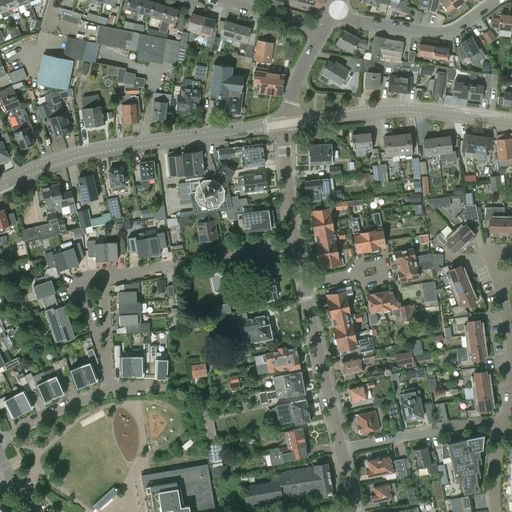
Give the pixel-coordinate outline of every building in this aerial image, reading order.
[(14,0),(1,0),(8,16),(13,14),(11,9),(17,7),(14,0)] [(27,0),(14,0),(17,7),(23,4),(25,9),(31,7),(29,2),(28,2),(27,0)] [(127,0),(125,9),(137,13),(141,0),(127,0)] [(141,0),(137,13),(149,17),(154,3),(144,0),(141,0)] [(404,6),(386,0),(363,0),(362,2),(378,8),(379,3),(388,6),(394,8),(394,10),(408,15),(410,9),(404,6)] [(420,0),(418,8),(428,11),(430,0),(420,0)] [(464,1),(463,0),(448,0),(449,1),(443,5),(447,12),(454,7),(454,8),(464,1)] [(156,23),(160,24),(166,6),(154,3),(149,17),(157,19),(156,23)] [(158,31),(157,31),(157,37),(167,39),(168,33),(166,33),(169,23),(175,24),(179,10),(166,6),(160,24),(158,31)] [(62,15),(70,18),(72,11),(62,8),(60,15),(62,15)] [(72,11),(70,18),(78,20),(80,21),(82,14),(72,11)] [(86,19),(95,22),(97,16),(88,13),(86,19)] [(62,15),(61,20),(77,25),(78,20),(70,18),(62,15)] [(187,30),(198,33),(202,18),(192,15),(187,30)] [(498,29),(511,31),(511,20),(511,16),(500,15),(499,20),(492,19),(491,27),(498,28),(498,29)] [(97,16),(95,22),(105,25),(107,19),(97,16)] [(215,24),(213,23),(214,21),(202,18),(198,33),(208,36),(208,38),(213,40),(216,29),(214,29),(215,24)] [(220,36),(234,40),(238,25),(237,25),(237,23),(236,22),(232,20),(230,21),(230,23),(224,21),(224,22),(222,30),(220,36)] [(123,28),(133,30),(134,24),(124,22),(123,28)] [(134,24),(133,30),(143,32),(144,25),(134,24)] [(250,29),(238,25),(234,40),(233,41),(240,43),(239,49),(246,51),(245,57),(251,58),(253,46),(245,44),(246,43),(248,33),(250,29)] [(95,43),(125,49),(127,31),(99,26),(95,43)] [(16,37),(13,29),(8,31),(11,39),(16,37)] [(148,29),(147,35),(157,37),(157,31),(148,29)] [(482,35),(488,44),(495,38),(489,30),(482,35)] [(149,54),(148,62),(162,64),(162,62),(175,64),(176,61),(179,43),(180,42),(167,39),(157,37),(147,35),(127,31),(125,49),(138,52),(149,54)] [(359,40),(342,31),(335,44),(352,53),(356,46),(365,47),(366,41),(359,40)] [(182,32),(180,42),(179,43),(186,44),(188,34),(182,32)] [(384,63),(385,59),(400,61),(403,42),(386,39),(386,38),(374,36),(370,61),(384,63)] [(37,84),(66,90),(72,61),(73,59),(82,61),(87,42),(67,37),(62,59),(43,55),(37,84)] [(221,38),(214,37),(211,50),(217,52),(221,38)] [(473,54),(476,60),(480,57),(477,52),(478,51),(471,38),(460,44),(467,58),(473,54)] [(254,61),(270,63),(273,43),(257,41),(254,61)] [(187,44),(186,44),(179,43),(176,61),(183,62),(187,44)] [(431,58),(433,47),(419,45),(417,56),(431,58)] [(433,47),(431,58),(445,60),(445,61),(452,62),(453,70),(454,70),(460,71),(457,57),(447,56),(448,50),(433,47)] [(148,63),(148,62),(149,54),(138,52),(136,60),(148,63)] [(347,72),(361,72),(363,59),(349,57),(344,68),(335,63),(334,65),(328,62),(321,72),(340,84),(340,83),(345,86),(351,77),(346,74),(347,72)] [(388,92),(398,93),(400,68),(401,68),(402,61),(400,61),(385,59),(384,63),(384,66),(393,67),(392,76),(389,76),(388,92)] [(80,74),(86,76),(89,64),(83,63),(80,74)] [(194,78),(205,80),(207,67),(195,65),(194,78)] [(230,112),(230,113),(238,114),(243,78),(231,76),(232,67),(214,65),(209,96),(227,98),(226,104),(222,104),(221,111),(230,112)] [(433,67),(421,65),(419,74),(420,74),(424,75),(431,76),(433,67)] [(259,84),(258,92),(281,96),(284,75),(273,74),(273,69),(255,66),(253,83),(259,84)] [(432,90),(432,95),(441,97),(445,73),(447,73),(448,69),(436,67),(434,81),(430,80),(429,81),(428,88),(429,90),(432,90)] [(118,68),(116,83),(123,84),(125,71),(125,70),(118,68)] [(367,73),(366,88),(378,89),(379,74),(379,69),(373,68),(372,73),(367,73)] [(400,68),(398,93),(409,94),(411,78),(408,78),(409,69),(401,68),(400,68)] [(8,74),(12,84),(27,78),(23,69),(8,74)] [(447,73),(446,82),(452,83),(454,70),(453,70),(448,69),(447,73)] [(125,71),(123,84),(132,85),(134,74),(125,71)] [(484,85),(490,86),(492,75),(485,74),(484,85)] [(134,77),(134,78),(133,83),(133,87),(142,87),(143,87),(145,79),(134,77)] [(462,80),(455,80),(453,98),(467,99),(469,84),(461,83),(462,80)] [(176,113),(184,114),(185,112),(193,113),(195,99),(198,99),(199,91),(198,90),(199,82),(190,81),(190,83),(183,83),(182,89),(182,88),(181,96),(178,95),(176,113)] [(481,101),(483,83),(476,82),(476,85),(469,84),(467,99),(481,101)] [(33,144),(30,136),(34,135),(21,105),(20,105),(16,94),(15,94),(12,87),(0,91),(0,104),(3,112),(10,109),(13,117),(14,116),(19,126),(12,129),(21,149),(23,149),(23,150),(28,148),(28,147),(33,144)] [(133,88),(125,88),(125,93),(123,93),(123,96),(120,96),(120,104),(119,104),(120,115),(122,114),(122,124),(130,123),(128,99),(130,99),(130,96),(130,94),(133,94),(132,89),(133,88)] [(502,105),(509,106),(509,107),(511,107),(511,89),(511,93),(504,92),(503,98),(498,97),(497,104),(502,105)] [(151,119),(164,120),(165,104),(170,104),(171,95),(154,93),(151,119)] [(135,95),(130,96),(130,99),(128,99),(130,123),(138,123),(138,113),(140,113),(139,103),(138,103),(138,96),(135,96),(135,95)] [(97,96),(89,97),(94,126),(96,126),(97,127),(100,127),(101,125),(103,125),(100,107),(98,107),(97,96)] [(94,126),(89,97),(83,98),(85,109),(81,110),(82,118),(84,118),(86,127),(88,127),(89,129),(92,128),(92,126),(94,126)] [(62,134),(53,106),(48,108),(47,104),(37,107),(41,119),(47,117),(54,137),(62,134)] [(59,104),(53,106),(62,134),(71,131),(65,114),(63,114),(59,104)] [(357,135),(351,135),(353,148),(365,147),(365,150),(371,150),(369,133),(364,134),(363,133),(357,134),(357,135)] [(409,134),(396,135),(399,155),(405,154),(405,156),(411,155),(409,134)] [(472,152),(475,153),(477,136),(471,136),(470,134),(467,134),(466,135),(464,135),(462,151),(465,151),(464,157),(471,158),(472,152)] [(399,155),(396,135),(383,137),(385,158),(392,157),(392,155),(399,155)] [(477,136),(475,153),(477,153),(476,159),(484,160),(484,154),(487,155),(490,138),(488,138),(487,137),(484,136),(483,137),(477,136)] [(449,137),(436,138),(438,154),(451,152),(449,137)] [(438,154),(436,138),(423,140),(426,160),(431,159),(431,155),(438,154)] [(511,138),(495,140),(498,167),(511,164),(511,138)] [(0,161),(2,160),(3,161),(6,160),(6,158),(8,157),(1,142),(0,142),(0,161)] [(220,159),(241,156),(245,155),(262,153),(261,144),(244,146),(244,147),(237,147),(237,148),(219,150),(220,159)] [(309,145),(309,165),(331,164),(331,144),(309,145)] [(182,155),(167,157),(169,177),(203,174),(202,167),(204,165),(204,163),(202,161),(201,151),(182,153),(182,155)] [(245,155),(241,156),(242,165),(234,166),(235,170),(244,169),(243,166),(246,166),(246,167),(264,164),(262,153),(245,155)] [(411,159),(413,179),(420,178),(418,158),(411,159)] [(142,184),(143,187),(144,186),(149,186),(148,179),(155,178),(153,161),(151,161),(150,160),(147,160),(146,162),(140,162),(142,184)] [(190,199),(193,216),(217,212),(216,211),(231,208),(227,183),(234,172),(221,163),(212,177),(212,179),(177,184),(179,200),(190,199)] [(386,164),(379,165),(381,183),(387,182),(386,164)] [(381,183),(379,165),(372,166),(373,174),(374,184),(381,183)] [(108,170),(112,191),(125,189),(121,168),(119,168),(119,167),(114,168),(114,169),(108,170)] [(329,168),(329,176),(340,174),(340,167),(329,168)] [(237,176),(238,185),(244,184),(245,192),(267,189),(265,172),(237,176)] [(359,174),(360,181),(369,180),(368,173),(359,174)] [(80,186),(77,187),(78,192),(81,192),(83,201),(97,198),(95,186),(98,186),(96,180),(94,180),(92,175),(78,178),(80,186)] [(489,177),(491,191),(501,190),(500,176),(489,177)] [(304,182),(305,191),(306,191),(308,201),(319,200),(322,200),(322,199),(329,198),(329,200),(341,198),(340,190),(333,191),(332,179),(327,179),(304,182)] [(58,184),(50,186),(56,213),(62,211),(61,208),(68,207),(70,214),(76,213),(76,212),(72,192),(60,194),(58,184)] [(144,191),(144,186),(143,187),(142,184),(136,184),(137,192),(144,191)] [(56,213),(50,186),(42,188),(46,207),(48,206),(50,213),(47,214),(49,223),(22,230),(24,242),(60,233),(58,221),(56,213)] [(419,194),(409,196),(410,204),(420,202),(419,194)] [(232,207),(238,206),(237,200),(236,196),(230,197),(232,207)] [(106,200),(109,213),(112,223),(123,221),(124,221),(123,217),(121,217),(116,198),(106,200)] [(449,200),(425,201),(434,210),(450,208),(449,200)] [(347,202),(335,203),(336,210),(348,209),(347,202)] [(464,206),(461,213),(470,223),(478,221),(475,206),(464,206)] [(226,210),(226,218),(229,220),(234,219),(236,221),(237,221),(239,232),(244,232),(270,228),(268,210),(243,214),(242,207),(232,208),(226,210)] [(503,208),(493,208),(485,207),(485,221),(490,221),(490,231),(492,231),(492,235),(503,236),(503,216),(503,208)] [(5,209),(2,210),(0,209),(0,208),(0,233),(4,232),(2,227),(9,225),(4,210),(6,210),(5,209)] [(310,216),(312,225),(331,222),(329,208),(310,211),(311,216),(310,216)] [(87,209),(76,212),(76,213),(80,229),(85,228),(91,226),(87,209)] [(198,224),(201,242),(216,239),(213,225),(219,224),(217,212),(205,214),(207,222),(198,224)] [(103,225),(112,223),(109,213),(101,215),(103,225)] [(375,229),(367,231),(371,251),(385,248),(381,228),(381,227),(378,213),(372,214),(375,229)] [(460,224),(453,231),(466,246),(474,238),(471,235),(472,234),(466,227),(470,223),(461,213),(455,218),(460,224)] [(511,216),(503,216),(503,236),(511,235),(511,216)] [(177,218),(166,220),(167,228),(178,226),(177,218)] [(371,251),(367,231),(359,232),(356,218),(348,220),(350,228),(352,229),(357,254),(371,251)] [(64,220),(58,221),(60,233),(66,232),(64,220)] [(338,236),(337,231),(337,230),(333,231),(331,222),(312,225),(313,234),(315,234),(315,240),(334,237),(338,236)] [(156,237),(147,238),(150,256),(160,254),(159,249),(170,247),(168,231),(155,233),(156,237)] [(466,246),(453,231),(445,239),(440,233),(434,238),(443,248),(447,244),(454,251),(455,250),(458,254),(466,246)] [(150,256),(147,238),(146,238),(145,235),(143,233),(136,234),(135,237),(127,238),(130,254),(137,253),(138,258),(150,256)] [(415,237),(416,244),(428,243),(427,235),(415,237)] [(315,245),(317,253),(336,250),(334,237),(315,240),(316,244),(315,245)] [(115,243),(105,243),(106,261),(117,261),(117,255),(124,255),(123,239),(115,240),(115,243)] [(106,261),(105,243),(95,244),(95,241),(87,241),(88,257),(95,256),(95,262),(106,261)] [(61,245),(63,251),(69,268),(79,265),(77,260),(84,258),(79,243),(72,245),(71,242),(61,245)] [(397,262),(398,267),(431,261),(429,255),(429,254),(424,255),(424,257),(419,258),(419,256),(414,257),(413,249),(393,253),(395,262),(397,262)] [(336,250),(317,253),(318,262),(320,262),(321,268),(342,264),(341,259),(338,260),(336,250)] [(69,268),(63,251),(53,255),(52,252),(44,254),(49,269),(56,267),(58,272),(69,268)] [(443,255),(429,255),(431,261),(431,265),(442,266),(443,255)] [(431,261),(398,267),(399,272),(397,272),(399,282),(418,278),(417,270),(421,269),(421,271),(432,268),(431,265),(431,261)] [(235,270),(237,281),(261,277),(258,265),(235,270)] [(446,275),(449,284),(468,277),(464,267),(459,268),(459,267),(450,271),(448,265),(435,270),(438,278),(446,275)] [(36,279),(38,284),(32,286),(36,298),(43,296),(47,309),(44,311),(54,342),(62,340),(63,342),(74,338),(64,306),(58,308),(53,293),(55,292),(51,280),(45,282),(44,276),(36,279)] [(449,284),(454,295),(472,288),(468,277),(449,284)] [(252,293),(253,302),(258,301),(276,297),(272,278),(254,282),(251,283),(252,285),(255,285),(256,288),(252,288),(253,293),(252,293)] [(162,280),(156,282),(158,294),(164,293),(162,280)] [(421,283),(423,302),(424,302),(436,301),(434,282),(421,283)] [(118,304),(119,304),(119,302),(136,301),(136,292),(139,292),(138,283),(123,285),(123,292),(118,292),(118,304)] [(326,300),(328,309),(347,305),(346,297),(351,295),(351,294),(349,295),(348,290),(350,290),(349,286),(335,289),(336,293),(326,295),(327,299),(326,300)] [(472,288),(454,295),(458,306),(451,309),(454,316),(466,311),(464,306),(473,302),(472,301),(477,299),(472,288)] [(380,292),(378,292),(382,311),(389,310),(390,314),(392,315),(395,317),(397,318),(398,318),(400,318),(402,317),(403,321),(411,320),(408,305),(397,307),(395,299),(393,299),(392,292),(388,293),(388,291),(384,291),(383,290),(381,290),(380,292)] [(382,311),(378,292),(377,293),(375,291),(374,292),(373,293),(370,294),(371,296),(367,297),(368,304),(366,304),(370,324),(377,323),(375,312),(382,311)] [(119,302),(119,304),(119,314),(137,313),(137,315),(140,315),(139,302),(136,302),(136,301),(119,302)] [(436,301),(424,302),(425,312),(438,310),(437,301),(436,301)] [(219,305),(221,314),(231,313),(229,303),(219,305)] [(328,309),(331,323),(350,319),(347,305),(328,309)] [(140,315),(137,315),(137,313),(119,314),(119,315),(119,326),(125,326),(125,333),(141,332),(149,332),(149,323),(140,323),(140,315)] [(230,323),(234,345),(242,343),(242,344),(271,338),(268,325),(266,316),(247,320),(245,313),(237,314),(237,313),(228,314),(230,323)] [(464,331),(465,335),(484,333),(483,322),(478,323),(478,321),(468,322),(468,317),(454,318),(456,332),(464,331)] [(356,348),(358,353),(372,350),(374,350),(372,338),(368,339),(368,337),(365,338),(365,339),(355,341),(354,333),(358,332),(356,323),(355,323),(354,318),(350,319),(331,323),(338,352),(356,348)] [(465,335),(466,347),(486,345),(484,333),(465,335)] [(412,353),(421,353),(420,340),(411,341),(412,353)] [(32,345),(35,353),(43,350),(40,342),(32,345)] [(149,360),(149,346),(150,346),(150,344),(142,344),(142,349),(131,350),(131,357),(132,376),(136,376),(136,378),(143,378),(143,360),(149,360)] [(119,376),(132,376),(131,357),(120,357),(120,345),(113,345),(113,360),(119,360),(119,376)] [(486,345),(466,347),(456,349),(457,362),(460,361),(461,367),(474,365),(473,360),(483,358),(483,357),(487,356),(486,345)] [(149,346),(149,360),(149,362),(155,363),(154,379),(166,379),(167,353),(156,353),(156,347),(150,346),(149,346)] [(255,364),(262,363),(296,356),(295,348),(285,350),(284,347),(277,349),(278,352),(265,354),(265,355),(261,356),(253,357),(255,364)] [(90,362),(80,366),(87,384),(97,380),(92,365),(97,363),(92,349),(86,351),(90,362)] [(372,350),(358,353),(358,357),(341,361),(342,369),(342,371),(343,372),(345,379),(354,377),(353,372),(363,370),(361,362),(374,358),(372,350)] [(411,353),(396,356),(398,367),(413,365),(411,353)] [(0,354),(0,366),(2,366),(5,371),(19,363),(16,358),(5,364),(0,354)] [(296,356),(262,363),(264,372),(269,371),(269,372),(288,368),(289,370),(299,368),(296,356)] [(64,358),(58,361),(64,376),(69,374),(75,389),(87,384),(80,366),(69,371),(64,358)] [(56,376),(46,380),(54,397),(65,393),(58,378),(64,376),(58,361),(51,364),(56,376)] [(204,362),(191,363),(193,377),(206,375),(204,362)] [(471,382),(472,387),(491,384),(490,373),(485,374),(485,372),(475,374),(475,368),(461,370),(463,383),(471,382)] [(404,372),(405,380),(417,377),(416,370),(404,372)] [(272,378),(274,389),(302,384),(300,372),(272,378)] [(30,373),(24,376),(31,390),(36,388),(43,402),(54,397),(46,380),(36,385),(30,373)] [(24,390),(14,396),(22,413),(33,407),(26,393),(31,390),(24,376),(18,379),(24,390)] [(230,385),(231,392),(240,390),(239,383),(230,385)] [(368,388),(373,387),(373,383),(363,385),(348,388),(351,403),(366,399),(364,391),(369,390),(368,388)] [(302,384),(274,389),(274,390),(265,392),(267,401),(304,393),(302,384)] [(472,387),(473,399),(493,396),(491,384),(472,387)] [(413,388),(407,389),(413,421),(418,420),(419,418),(422,417),(418,398),(415,398),(413,388)] [(413,421),(407,389),(401,390),(403,401),(400,401),(404,421),(407,420),(408,422),(413,421)] [(22,413),(14,396),(3,401),(12,418),(22,413)] [(372,400),(373,407),(386,404),(394,402),(392,396),(372,400)] [(493,396),(473,399),(475,410),(467,411),(468,419),(481,417),(480,411),(490,410),(490,408),(494,408),(493,396)] [(293,421),(294,425),(310,422),(305,400),(275,406),(271,407),(275,424),(278,423),(278,424),(293,421)] [(398,420),(394,402),(386,404),(389,422),(398,420)] [(199,408),(201,417),(208,415),(206,406),(199,408)] [(359,432),(359,433),(378,429),(374,411),(355,415),(357,425),(355,427),(356,431),(359,432)] [(200,418),(204,440),(216,437),(212,415),(200,418)] [(278,449),(280,455),(289,453),(288,450),(304,447),(304,446),(305,446),(302,429),(284,432),(287,447),(278,449)] [(482,450),(483,436),(482,435),(466,439),(465,439),(457,441),(441,444),(442,459),(449,457),(454,477),(455,482),(460,481),(463,494),(478,491),(477,478),(479,477),(479,473),(480,464),(481,464),(479,450),(482,450)] [(189,440),(181,447),(184,451),(193,443),(189,440)] [(221,444),(205,447),(208,464),(224,461),(221,444)] [(289,453),(280,455),(278,449),(269,451),(271,464),(306,457),(304,447),(288,450),(289,453)] [(414,458),(413,458),(413,460),(412,460),(414,467),(416,467),(416,469),(427,466),(429,475),(438,473),(435,462),(429,463),(426,447),(412,450),(414,458)] [(364,460),(368,478),(396,472),(397,478),(406,476),(403,459),(391,461),(389,455),(381,456),(379,454),(375,455),(375,458),(364,460)] [(271,482),(255,485),(253,474),(240,476),(245,504),(318,492),(318,493),(319,493),(320,500),(332,498),(331,491),(332,491),(327,464),(314,466),(314,467),(286,471),(286,472),(278,473),(278,474),(277,473),(270,474),(271,482)] [(153,506),(148,506),(148,511),(215,511),(207,466),(164,473),(164,474),(166,484),(149,486),(153,506)] [(225,467),(211,470),(212,479),(227,476),(225,467)] [(371,494),(373,502),(391,498),(390,492),(396,491),(394,483),(389,484),(388,483),(372,486),(374,493),(371,494)] [(442,492),(434,493),(435,501),(443,499),(442,492)] [(90,511),(104,511),(119,502),(114,494),(90,510),(90,511)] [(415,495),(408,497),(409,503),(416,502),(415,495)] [(456,498),(458,511),(463,511),(473,510),(470,495),(456,498)]
